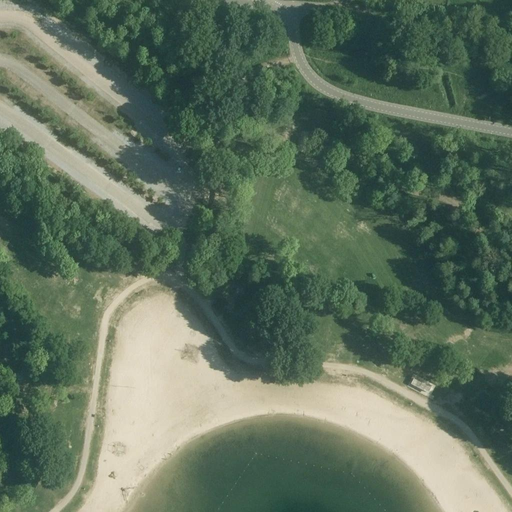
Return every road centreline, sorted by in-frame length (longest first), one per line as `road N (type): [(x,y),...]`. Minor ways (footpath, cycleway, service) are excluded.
road 1 (unclassified): [(280,11),(304,69),(327,90),(511,132)]
road 2 (track): [(511,19),(442,25),(371,15)]
